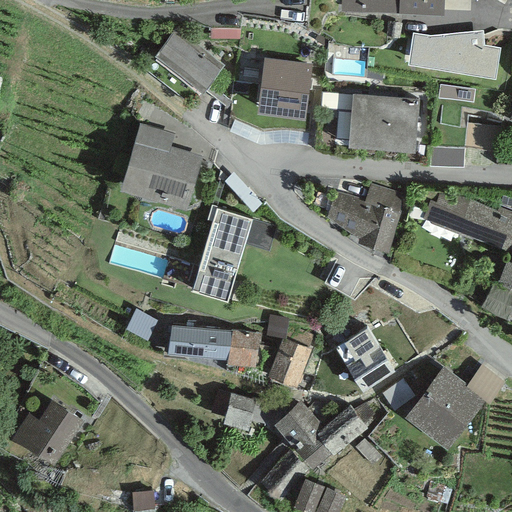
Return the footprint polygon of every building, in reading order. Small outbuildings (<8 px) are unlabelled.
[(438,0),(340,0),(341,10),(438,10),(438,0)] [(428,33),(414,31),(409,58),(496,73),(501,43),(484,40),(483,28),(428,33)] [(174,31),(154,58),(195,90),(216,63),(174,31)] [(307,66),(257,61),(251,114),(301,120),(307,66)] [(417,97),(348,91),(344,145),(412,151),(417,97)] [(168,136),(127,125),(110,190),(185,210),(199,156),(165,147),(168,136)] [(400,191),(370,183),(365,198),(335,190),(326,213),(358,235),(357,241),(388,250),(400,213),(400,191)] [(511,219),(434,190),(419,229),(506,262),(496,288),(511,294),(511,219)] [(251,217),(206,205),(189,263),(117,243),(110,268),(227,301),(251,217)] [(256,331),(168,324),(165,357),(253,364),(256,331)] [(366,330),(332,350),(358,395),(392,376),(366,330)] [(312,349),(276,337),(262,377),(297,389),(312,349)] [(440,368),(405,411),(445,444),(480,400),(440,368)] [(270,401),(230,390),(222,419),(262,430),(270,401)] [(38,417),(28,411),(12,436),(54,463),(82,418),(51,398),(38,417)] [(293,409),(272,425),(308,470),(364,425),(345,400),(309,429),(293,409)] [(282,449),(257,476),(274,493),(300,467),(282,449)] [(324,483),(305,475),(294,503),(313,510),(324,483)] [(130,488),(131,505),(175,503),(174,485),(130,488)] [(338,511),(346,495),(327,486),(316,511),(318,511),(338,511)]
